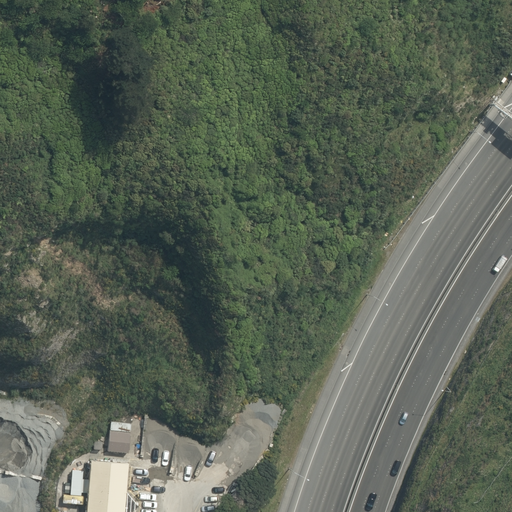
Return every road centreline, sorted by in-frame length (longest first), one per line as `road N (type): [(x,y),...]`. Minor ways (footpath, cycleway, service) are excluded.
road 1 (trunk): [(511,228),(404,416),(368,511)]
road 2 (trunk): [(320,511),(364,395),(427,273)]
road 3 (trunk): [(427,273),(511,119)]
road 4 (trunk): [(427,273),(511,151)]
